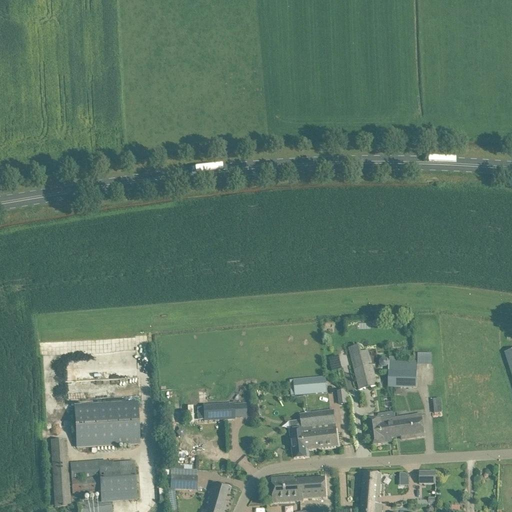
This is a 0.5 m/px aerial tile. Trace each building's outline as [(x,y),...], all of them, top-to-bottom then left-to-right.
[(359,346),(349,349),(360,391),(377,386),(368,351),(361,353),(359,346)] [(417,362),(388,361),(388,388),(394,388),(401,388),(417,388),(417,362)] [(324,377),(294,381),(296,395),(325,392),(324,377)] [(338,404),(348,403),(347,390),(337,391),(338,404)] [(441,398),(433,398),(434,413),(441,413),(441,398)] [(76,449),(140,445),(138,402),(74,405),(76,449)] [(232,404),(204,406),(205,420),(233,418),(232,404)] [(45,424),(57,423),(57,413),(45,414),(45,424)] [(291,432),(293,449),(294,459),(310,457),(309,456),(309,452),(308,451),(311,451),(339,447),(338,442),(338,437),(335,413),(306,416),(300,417),(301,421),(302,431),(291,432)] [(424,437),(422,420),(421,415),(394,419),(396,437),(401,436),(402,440),(424,437)] [(385,443),(392,442),(391,438),(396,437),(394,419),(380,421),(379,420),(368,422),(371,446),(385,445),(385,443)] [(54,508),(70,507),(66,439),(50,440),(54,508)] [(70,466),(72,494),(100,492),(100,500),(76,504),(77,511),(111,511),(110,504),(136,502),(134,462),(99,464),(99,463),(70,466)] [(380,497),(382,474),(363,473),(361,504),(376,504),(376,503),(377,497),(380,497)] [(420,473),(420,485),(436,485),(436,473),(420,473)] [(405,475),(400,475),(400,487),(408,487),(408,478),(405,475)] [(197,492),(197,477),(171,476),(170,490),(197,492)] [(294,479),(294,477),(271,479),(273,504),(300,502),(298,479),(294,479)] [(303,500),(327,498),(325,478),(298,479),(300,502),(303,502),(303,500)] [(221,484),(214,482),(203,511),(223,511),(227,502),(225,501),(227,495),(228,496),(231,488),(221,484)] [(381,511),(382,503),(376,503),(376,504),(361,504),(360,511),(381,511)]
